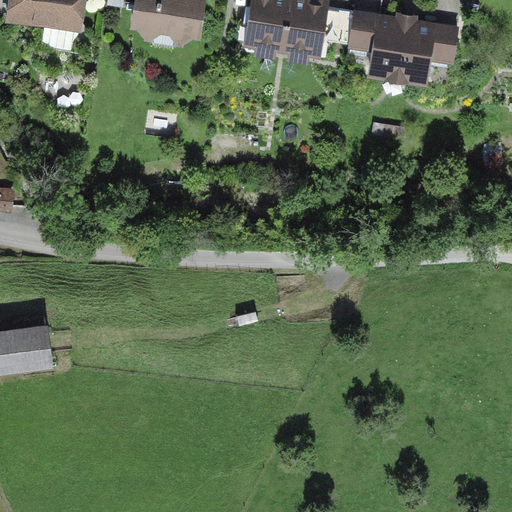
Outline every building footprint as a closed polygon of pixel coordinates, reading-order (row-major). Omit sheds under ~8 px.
[(83,0),(3,0),(2,13),(80,25),(83,0)] [(209,0),(130,0),(127,26),(203,38),(209,0)] [(293,0),(250,0),(243,41),(286,48),(293,0)] [(337,1),(332,0),(293,0),(286,48),(328,55),(337,1)] [(439,15),(377,7),(369,64),(431,73),(439,15)] [(0,209),(9,211),(11,193),(0,191),(0,209)] [(45,319),(0,324),(0,365),(50,359),(45,319)]
